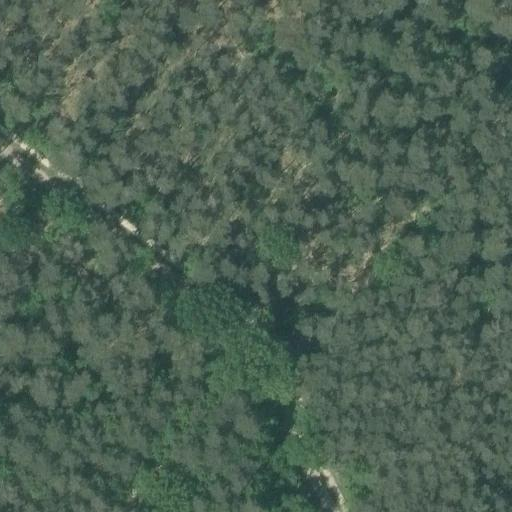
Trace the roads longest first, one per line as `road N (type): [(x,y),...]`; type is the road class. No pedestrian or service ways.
road 1 (track): [(286,325),(0,123)]
road 2 (track): [(0,413),(290,365)]
road 3 (track): [(286,325),(511,252)]
road 4 (track): [(336,511),(304,449),(286,325)]
